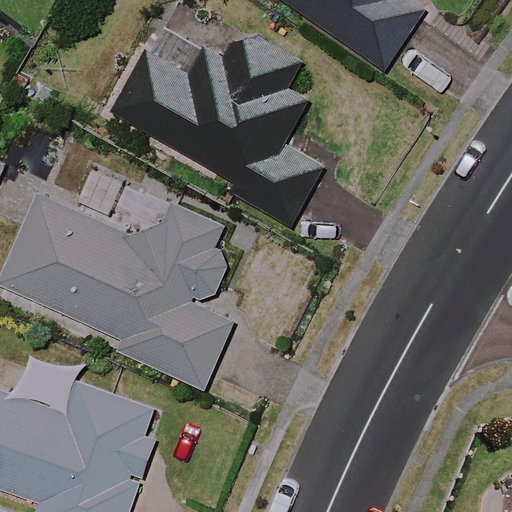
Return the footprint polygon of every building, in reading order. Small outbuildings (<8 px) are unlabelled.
[(282,0),(388,70),(428,8),(416,0),(282,0)] [(302,61),(258,37),(204,49),(190,75),(144,50),(111,110),(234,177),(228,189),(291,223),(325,161),(287,139),(310,97),(288,85),(302,61)] [(226,218),(173,197),(154,243),(34,195),(0,279),(0,290),(125,341),(122,349),(208,384),(234,320),(209,310),(232,253),(215,246),(226,218)] [(129,511),(166,409),(84,380),(71,415),(0,389),(0,486),(42,502),(38,511),(129,511)] [(481,511),(511,511),(511,478),(508,478),(506,502),(482,500),(481,511)]
